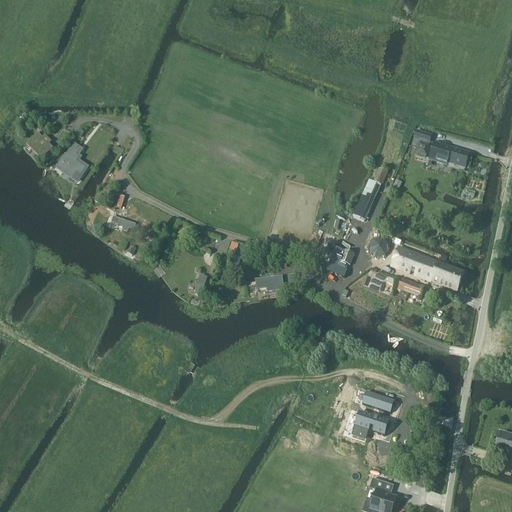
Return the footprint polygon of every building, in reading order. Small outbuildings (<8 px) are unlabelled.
[(414,153),(425,156),(431,136),(415,131),(411,145),(416,146),(414,153)] [(39,151),(37,154),(42,159),(51,149),(47,145),(50,143),(44,137),(42,139),(38,135),(28,144),(33,149),(35,147),(39,151)] [(435,144),(430,160),(447,166),(448,163),(465,168),(469,155),(459,151),(458,152),(452,150),(452,149),(435,144)] [(82,150),(74,145),(61,163),(66,167),(62,173),(73,180),(82,166),(75,161),(82,150)] [(369,182),(349,226),(362,231),(387,175),(378,170),(372,183),(369,182)] [(346,275),(354,254),(337,247),(327,271),(336,275),(337,272),(346,275)] [(457,294),(465,274),(444,266),(446,258),(439,256),(436,264),(399,249),(392,268),(431,284),(457,294)] [(272,286),(282,285),(280,277),(271,279),(272,282),(253,285),(254,293),(273,290),(272,286)] [(401,279),(397,288),(421,297),(424,288),(401,279)] [(366,392),(362,405),(391,415),(395,402),(366,392)] [(360,413),(353,435),(366,439),(368,435),(369,431),(370,427),(375,429),(374,431),(373,433),(378,434),(377,435),(385,437),(390,423),(364,414),(360,413)] [(511,435),(501,433),(495,453),(511,457),(511,435)] [(366,499),(362,511),(391,511),(396,499),(391,497),(394,487),(373,480),(370,489),(376,491),(373,501),(366,499)]
